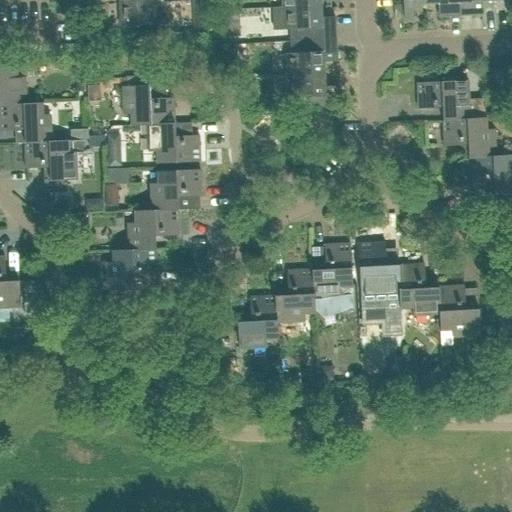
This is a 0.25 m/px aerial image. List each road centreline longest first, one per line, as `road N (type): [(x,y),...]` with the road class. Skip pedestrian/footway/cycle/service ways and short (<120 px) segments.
road 1 (residential): [(277,222),(239,245),(175,316),(122,335),(73,316),(42,239),(0,196)]
road 2 (residential): [(209,69),(233,104),(242,175),(277,222)]
road 3 (residential): [(366,50),(511,42)]
